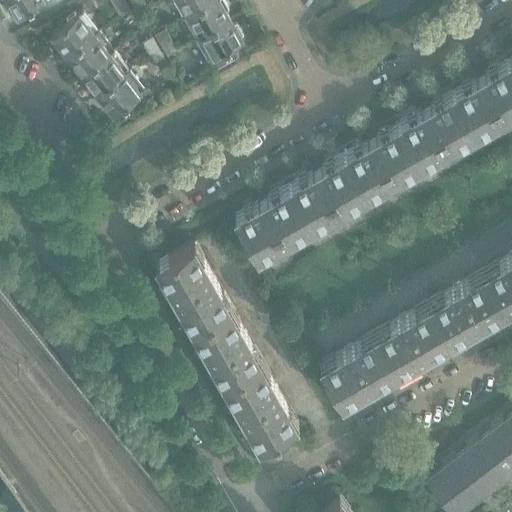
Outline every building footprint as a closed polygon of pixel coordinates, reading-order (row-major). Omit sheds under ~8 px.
[(13,11),(16,15),(41,0),(5,0),(4,0),(11,12),(13,11)] [(124,0),(118,0),(114,2),(120,12),(129,7),(124,0)] [(143,0),(132,0),(137,8),(145,3),(143,0)] [(174,0),(183,14),(207,0),(174,0)] [(192,38),(229,16),(226,10),(229,8),(223,0),(207,0),(183,14),(195,36),(192,37),(192,38)] [(66,52),(98,26),(83,7),(50,33),(52,36),(51,38),(59,48),(62,46),(66,52)] [(229,16),(192,38),(195,36),(207,57),(206,57),(207,58),(211,55),(212,56),(213,57),(208,60),(213,69),(238,54),(233,46),(231,47),(230,46),(243,38),(241,35),(243,34),(236,22),(233,24),(229,16)] [(98,26),(66,52),(71,58),(69,60),(77,71),(79,70),(81,73),(114,46),(98,26)] [(157,34),(162,44),(171,39),(165,29),(157,34)] [(149,51),(158,46),(153,36),(144,41),(149,51)] [(162,44),(168,54),(177,49),(171,39),(162,44)] [(114,46),(81,73),(84,76),(82,77),(90,88),(93,86),(97,92),(130,66),(114,46)] [(158,46),(149,51),(155,61),(164,56),(158,46)] [(511,63),(507,56),(478,73),(453,87),(476,127),(511,106),(511,63)] [(130,66),(97,92),(102,98),(100,100),(108,111),(110,109),(113,112),(146,86),(130,66)] [(453,87),(423,104),(398,118),(421,158),(476,127),(453,87)] [(343,149),(366,189),(421,158),(398,118),(343,149)] [(288,180),(311,220),(366,189),(343,149),(288,180)] [(288,180),(234,211),(258,250),(311,220),(288,180)] [(155,260),(173,293),(189,321),(229,298),(194,238),(155,260)] [(505,306),(511,302),(511,250),(483,267),(505,306)] [(451,337),(482,319),(505,306),(483,267),(428,298),(451,337)] [(189,321),(209,355),(224,382),(264,359),(229,298),(189,321)] [(396,368),(429,350),(451,337),(428,298),(374,329),(396,368)] [(341,400),(366,385),(396,368),(374,329),(321,359),(341,400)] [(224,382),(240,410),(258,442),(297,420),(264,359),(224,382)] [(511,406),(430,469),(426,472),(454,510),(511,465),(511,406)] [(353,511),(338,493),(312,511),(353,511)]
